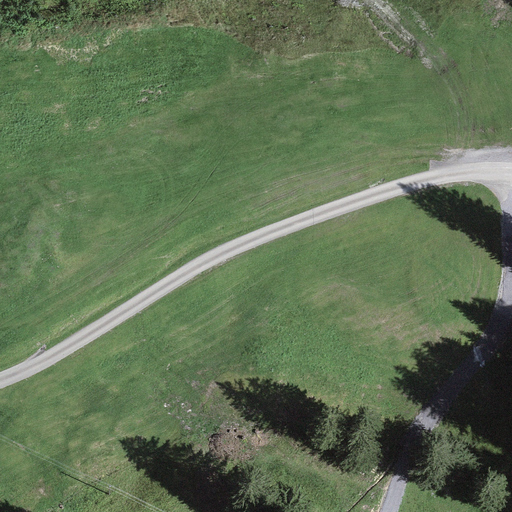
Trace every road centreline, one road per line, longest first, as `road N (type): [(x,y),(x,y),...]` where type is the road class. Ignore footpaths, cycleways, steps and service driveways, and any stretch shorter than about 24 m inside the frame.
road 1 (unclassified): [(0,379),(236,246),(405,184),(511,170)]
road 2 (track): [(511,281),(495,332),(433,411),(387,511)]
